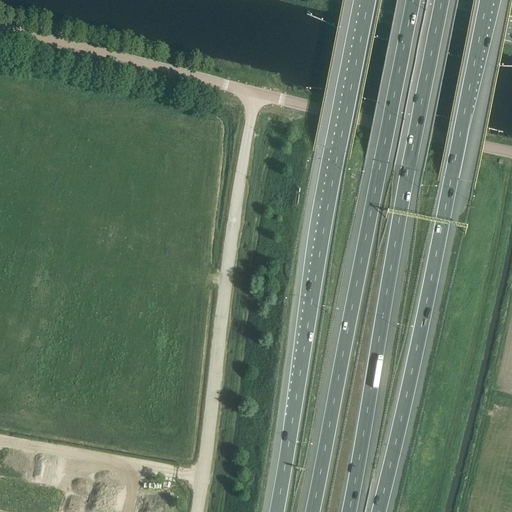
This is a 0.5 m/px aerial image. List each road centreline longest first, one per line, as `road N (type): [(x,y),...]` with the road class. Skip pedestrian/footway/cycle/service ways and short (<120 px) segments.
road 1 (tertiary): [(511,151),(0,28)]
road 2 (motorway): [(377,511),(486,0)]
road 3 (motorway): [(411,0),(313,511)]
road 4 (motorway): [(367,0),(274,511)]
road 5 (motorway): [(349,511),(440,0)]
road 6 (track): [(256,93),(223,277),(198,511)]
road 7 (trunk): [(371,0),(511,35)]
road 8 (unknown): [(131,462),(12,440),(0,455)]
